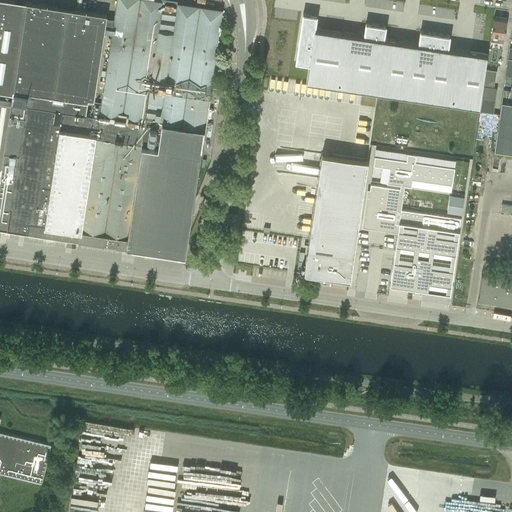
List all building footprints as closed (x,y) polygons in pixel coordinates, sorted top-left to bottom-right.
[(0,174),(0,228),(78,240),(97,116),(99,104),(91,103),(89,115),(85,114),(87,99),(93,99),(106,14),(24,2),(25,3),(25,7),(13,5),(14,1),(8,0),(0,0),(0,91),(12,93),(10,103),(11,103),(0,174)] [(186,242),(185,242),(186,241),(178,238),(191,206),(192,206),(192,205),(204,128),(222,9),(183,4),(175,2),(162,0),(159,0),(115,0),(115,4),(98,116),(97,116),(78,240),(78,241),(80,241),(102,244),(102,245),(102,244),(125,248),(126,248),(139,250),(185,256),(187,243),(186,243),(186,242)] [(302,14),(295,62),(308,64),(306,82),(478,108),(487,54),(447,48),(449,35),(420,31),(418,44),(383,39),(385,26),(365,23),(363,36),(314,29),(316,16),(302,14)] [(493,19),(491,34),(503,36),(506,21),(493,19)] [(504,82),(503,89),(511,90),(511,58),(507,58),(504,82)] [(499,114),(494,150),(511,152),(511,90),(503,89),(499,114)] [(0,101),(0,174),(11,103),(10,103),(0,101)] [(373,166),(370,181),(386,183),(411,187),(451,193),(452,186),(454,168),(455,161),(416,155),(407,154),(375,149),(374,156),(373,166)] [(300,272),(300,273),(307,274),(307,275),(312,276),(312,275),(349,280),(349,279),(367,160),(321,153),(304,266),(301,266),(300,272)] [(370,184),(364,225),(384,228),(384,226),(394,228),(400,188),(370,184)] [(449,195),(446,213),(461,215),(463,198),(449,195)] [(389,283),(389,285),(390,285),(400,286),(401,287),(407,288),(409,288),(418,289),(420,289),(430,291),(431,291),(441,292),(442,293),(448,294),(449,294),(450,292),(460,218),(400,209),(390,280),(389,283)] [(483,274),(482,274),(478,300),(479,301),(479,299),(511,304),(511,279),(483,276),(483,274)] [(0,472),(42,482),(51,445),(0,432),(0,420),(1,418),(0,417),(0,472)] [(80,424),(77,458),(129,463),(132,428),(80,424)] [(232,460),(265,460),(265,448),(232,447),(232,460)] [(147,468),(146,491),(162,492),(163,485),(175,486),(176,470),(179,471),(180,456),(151,455),(151,461),(156,461),(155,468),(147,468)]
